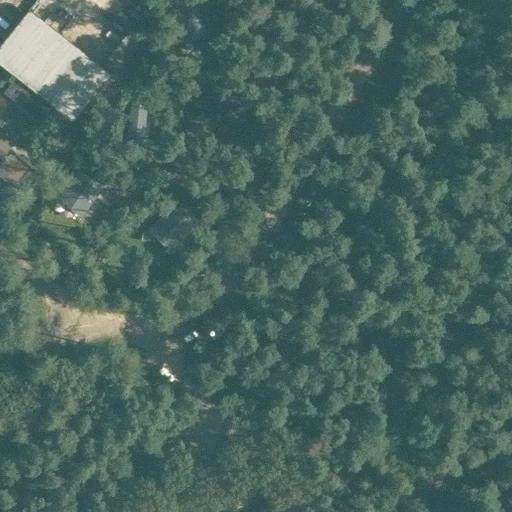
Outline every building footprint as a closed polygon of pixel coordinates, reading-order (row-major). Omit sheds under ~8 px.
[(103,85),(20,20),(0,44),(0,65),(73,123),(103,85)] [(50,109),(14,80),(3,93),(40,122),(50,109)] [(199,124),(189,128),(192,134),(202,130),(199,124)] [(0,159),(3,156),(11,145),(0,136),(0,159)] [(84,221),(109,187),(84,169),(59,204),(84,221)]
